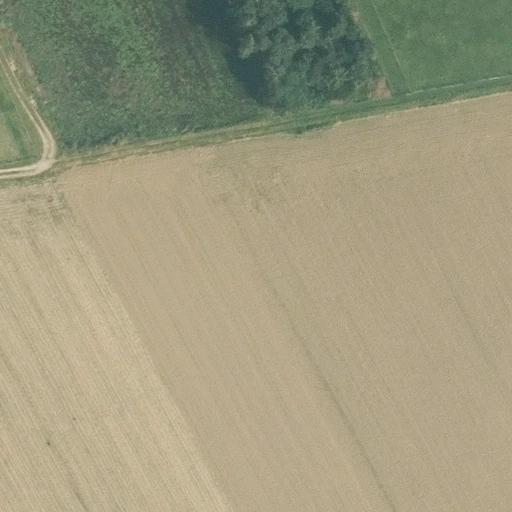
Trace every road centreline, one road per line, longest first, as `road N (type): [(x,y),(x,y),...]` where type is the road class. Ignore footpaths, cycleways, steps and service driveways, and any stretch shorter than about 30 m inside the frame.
road 1 (track): [(70,178),(511,102)]
road 2 (track): [(0,190),(70,178),(0,39)]
